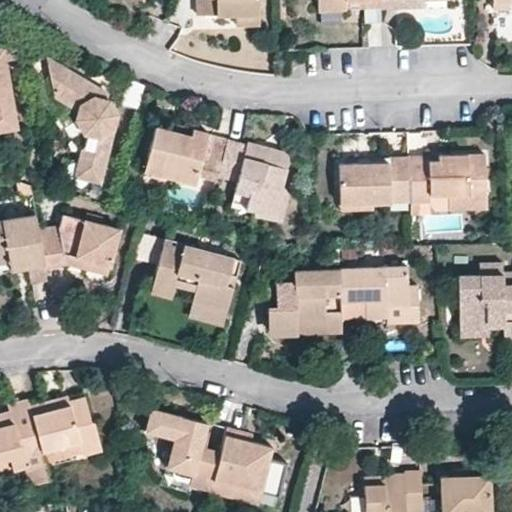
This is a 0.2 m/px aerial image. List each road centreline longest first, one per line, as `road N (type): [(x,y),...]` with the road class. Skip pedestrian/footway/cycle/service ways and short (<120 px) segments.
road 1 (residential): [(511,396),(334,394),(107,346),(0,352)]
road 2 (residential): [(511,82),(257,91),(158,64),(42,0)]
